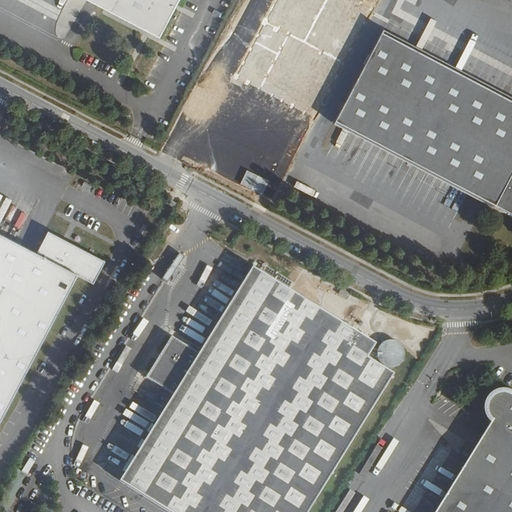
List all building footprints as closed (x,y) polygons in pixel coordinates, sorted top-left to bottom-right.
[(82,0),(154,36),(172,0),(82,0)] [(511,92),(378,23),(330,115),(497,202),(496,203),(511,211),(511,92)] [(167,200),(160,196),(157,200),(163,205),(167,200)] [(0,405),(70,275),(84,284),(95,263),(40,233),(28,254),(0,238),(0,405)] [(166,391),(163,396),(112,480),(165,511),(299,511),(388,366),(362,350),(370,336),(245,260),(193,345),(190,350),(181,344),(163,333),(138,374),(155,384),(166,391)] [(382,331),(378,333),(375,335),(373,338),(372,341),(371,345),(371,349),(372,352),(373,355),(376,357),(381,360),(386,361),(391,360),(395,358),(398,355),(400,351),(401,348),(401,344),(400,340),(398,336),(395,334),(391,332),(387,330),(382,331)] [(190,350),(193,345),(183,340),(181,344),(190,350)] [(152,389),(163,396),(166,391),(155,384),(152,389)] [(511,511),(511,395),(505,391),(501,389),(496,389),(493,389),(491,390),(487,392),(484,394),(482,397),(480,401),(479,405),(479,408),(480,412),(482,416),(484,418),(487,421),(433,507),(429,511),(511,511)]
